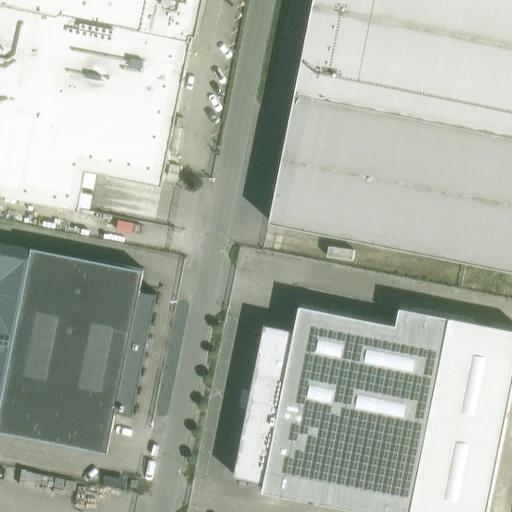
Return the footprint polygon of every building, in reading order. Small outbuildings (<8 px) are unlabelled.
[(191,39),(190,39),(0,0),(0,193),(78,209),(86,169),(162,184),(191,39)] [(0,0),(190,39),(190,35),(196,36),(203,0),(0,0)] [(511,0),(313,0),(296,92),(511,134),(511,0)] [(511,134),(296,92),(270,221),(511,269),(511,134)] [(32,247),(0,406),(0,430),(108,452),(116,411),(133,415),(157,293),(140,289),(144,269),(32,247)] [(262,490),(372,511),(487,511),(511,386),(511,328),(400,306),(396,324),(300,304),(294,330),(290,329),(264,323),(263,332),(264,333),(252,390),(240,397),(248,410),(237,467),(236,466),(234,475),(260,480),(264,481),(262,490)]
